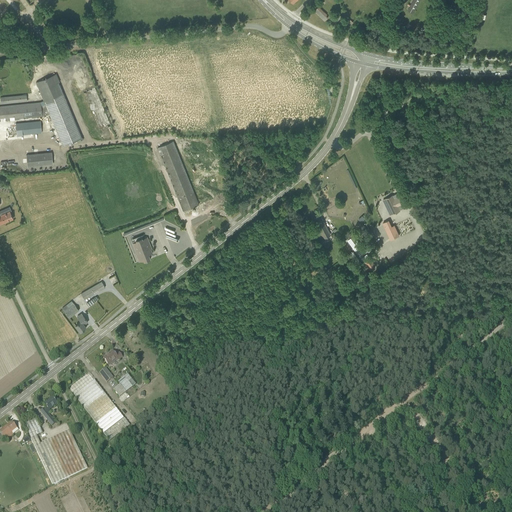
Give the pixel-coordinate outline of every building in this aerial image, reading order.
[(413,0),(407,10),(413,13),(420,0),(413,0)] [(326,15),(326,14),(318,6),(313,10),(324,21),(328,18),(326,15)] [(331,23),(335,27),(343,18),(339,14),(331,23)] [(45,104),(41,105),(43,117),(49,114),(63,146),(80,139),(81,140),(84,139),(56,74),(36,82),(40,89),(38,90),(39,92),(40,92),(44,101),(45,104)] [(1,103),(27,100),(26,95),(0,98),(1,103)] [(0,121),(43,117),(41,105),(41,102),(0,106),(0,121)] [(15,123),(17,136),(42,133),(40,120),(15,123)] [(158,148),(183,211),(199,205),(174,142),(158,148)] [(52,152),(51,152),(50,147),(48,147),(49,152),(29,154),(28,151),(28,150),(26,150),(28,167),(53,164),(52,152)] [(391,210),(388,211),(390,215),(400,211),(400,210),(404,208),(402,204),(399,197),(394,199),(393,195),(386,198),(386,199),(383,200),(386,206),(389,204),(391,210)] [(0,224),(13,219),(10,211),(0,215),(0,224)] [(316,230),(320,239),(330,234),(320,216),(314,219),(319,228),(316,230)] [(383,223),(391,240),(399,236),(394,225),(391,227),(388,220),(383,223)] [(352,234),(347,238),(354,248),(357,246),(360,244),(352,234)] [(136,254),(139,261),(144,260),(144,261),(150,259),(149,256),(150,254),(152,253),(151,249),(152,249),(147,237),(142,239),(142,238),(136,240),(137,242),(133,243),(137,253),(136,254)] [(102,281),(81,293),(85,299),(105,287),(102,281)] [(96,302),(95,301),(98,300),(96,297),(93,298),(86,303),(89,307),(96,302)] [(79,311),(74,304),(70,307),(68,304),(63,308),(70,318),(79,311)] [(81,321),(76,325),(80,332),(86,328),(84,325),(88,322),(82,315),(78,318),(81,321)] [(107,355),(103,358),(109,366),(117,359),(118,360),(122,357),(119,353),(115,355),(112,351),(113,352),(107,356),(107,355)] [(105,368),(99,373),(107,383),(113,378),(105,368)] [(109,400),(88,373),(68,388),(89,415),(109,400)] [(119,397),(135,385),(127,374),(118,382),(120,384),(113,389),(119,397)] [(47,412),(49,410),(57,404),(52,397),(44,404),(47,408),(45,410),(44,409),(40,411),(51,426),(55,424),(47,412)] [(129,426),(109,400),(89,415),(109,441),(129,426)] [(26,429),(31,441),(53,486),(87,468),(69,430),(40,444),(37,436),(42,433),(38,423),(36,419),(24,424),(26,429)] [(18,430),(16,428),(12,422),(0,430),(0,432),(6,441),(14,435),(13,434),(18,430)]
